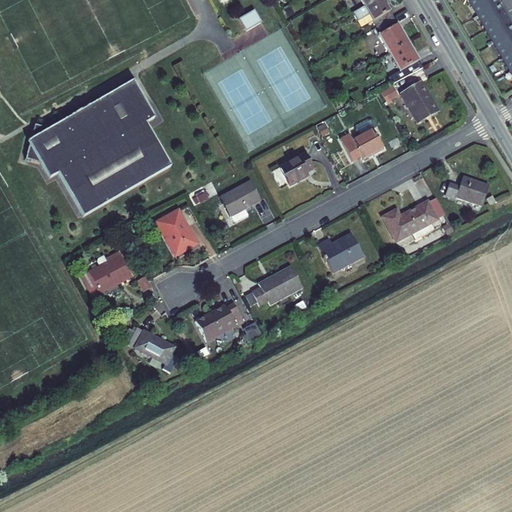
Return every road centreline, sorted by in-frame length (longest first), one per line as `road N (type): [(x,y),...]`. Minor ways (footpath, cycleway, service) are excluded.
road 1 (residential): [(172,294),(493,120)]
road 2 (secondary): [(493,120),(423,0)]
